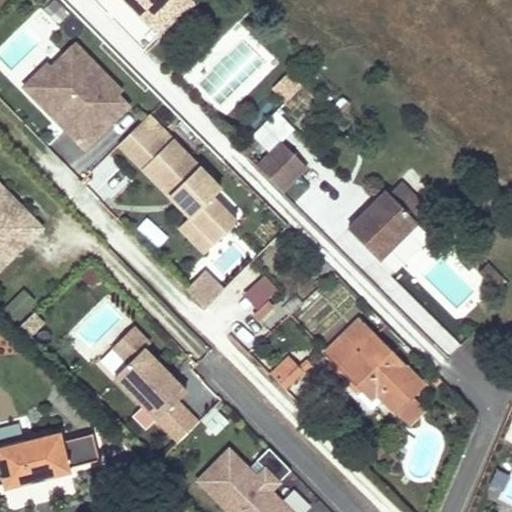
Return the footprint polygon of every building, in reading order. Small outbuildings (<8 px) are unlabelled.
[(123,0),(147,23),(170,0),(123,0)] [(188,0),(170,0),(147,23),(161,37),(193,5),(188,0)] [(88,152),(131,108),(120,97),(124,93),(77,46),(53,70),(57,74),(33,98),(88,152)] [(33,98),(57,74),(53,70),(49,66),(25,90),(33,98)] [(304,87),(292,74),(273,91),(286,105),(304,87)] [(221,192),(173,143),(176,140),(152,116),(120,148),(192,220),(179,232),(204,258),(237,225),(213,200),(221,192)] [(269,123),(240,151),(247,157),(275,129),(269,123)] [(283,144),(258,169),(284,194),(308,169),(283,144)] [(376,262),(415,224),(427,235),(438,223),(399,185),(388,196),(384,191),(345,231),(376,262)] [(15,203),(0,187),(0,275),(44,232),(24,212),(18,217),(9,208),(15,203)] [(225,195),(218,202),(238,221),(245,213),(225,195)] [(24,212),(15,203),(9,208),(18,217),(24,212)] [(241,297),(263,275),(251,263),(229,286),(241,297)] [(92,292),(104,279),(90,266),(78,279),(92,292)] [(224,289),(207,273),(188,292),(206,309),(224,289)] [(242,298),(257,312),(279,291),(265,276),(242,298)] [(260,322),(273,310),(268,305),(255,317),(260,322)] [(356,389),(362,383),(392,413),(409,396),(420,385),(359,323),(324,356),(356,389)] [(180,444),(199,425),(177,403),(186,394),(173,381),(171,383),(165,377),(167,375),(144,352),(150,346),(133,330),(113,350),(128,366),(115,379),(180,444)] [(269,377),(276,385),(283,393),(302,377),(287,361),(269,377)] [(173,381),(167,375),(165,377),(171,383),(173,381)] [(409,396),(392,413),(404,426),(421,409),(409,396)] [(218,409),(201,421),(212,436),(228,425),(218,409)] [(60,461),(90,452),(82,426),(52,435),(50,426),(0,440),(0,483),(61,466),(60,461)] [(292,473),(270,450),(256,463),(265,471),(257,479),(230,451),(198,483),(226,511),(269,511),(280,502),(271,493),(292,473)] [(269,511),(289,511),(280,502),(269,511)]
